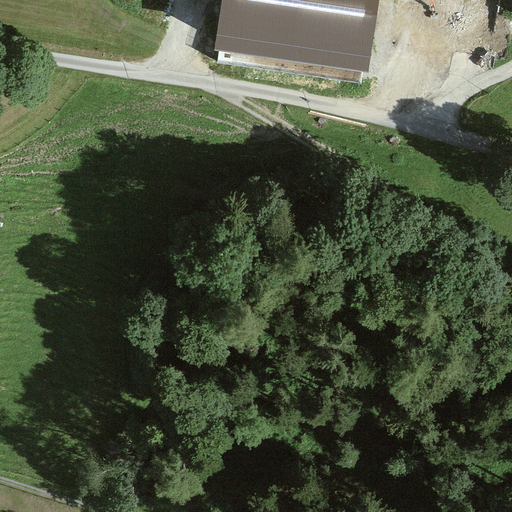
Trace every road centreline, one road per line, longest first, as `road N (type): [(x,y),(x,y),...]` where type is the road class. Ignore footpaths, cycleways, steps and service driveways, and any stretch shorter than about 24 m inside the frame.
road 1 (track): [(225,88),(511,281)]
road 2 (track): [(225,88),(511,158)]
road 3 (track): [(0,50),(225,88)]
